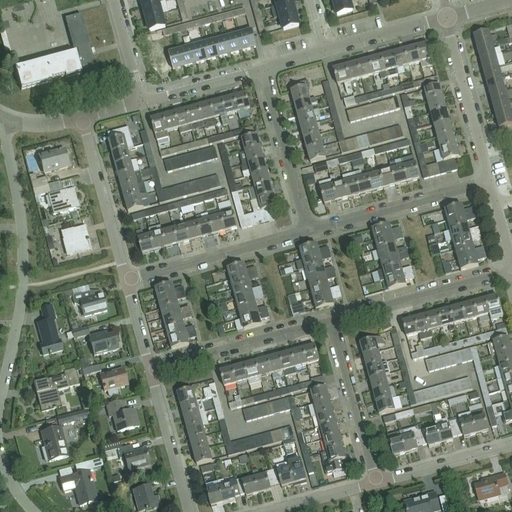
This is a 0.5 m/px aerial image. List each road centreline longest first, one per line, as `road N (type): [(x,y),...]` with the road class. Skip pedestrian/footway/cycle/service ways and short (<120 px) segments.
road 1 (residential): [(7,120),(21,288),(0,394)]
road 2 (residential): [(306,230),(489,181)]
road 3 (residential): [(150,370),(332,320)]
road 4 (residential): [(125,280),(306,230)]
road 5 (residential): [(332,320),(511,271)]
road 6 (residential): [(489,181),(445,18)]
road 7 (residential): [(374,483),(332,320)]
road 8 (residential): [(125,280),(81,118)]
road 9 (residential): [(306,230),(262,70)]
road 10 (residential): [(188,511),(150,370)]
road 11 (residential): [(374,483),(511,446)]
road 12 (residential): [(324,51),(445,18)]
road 13 (residential): [(141,103),(262,70)]
